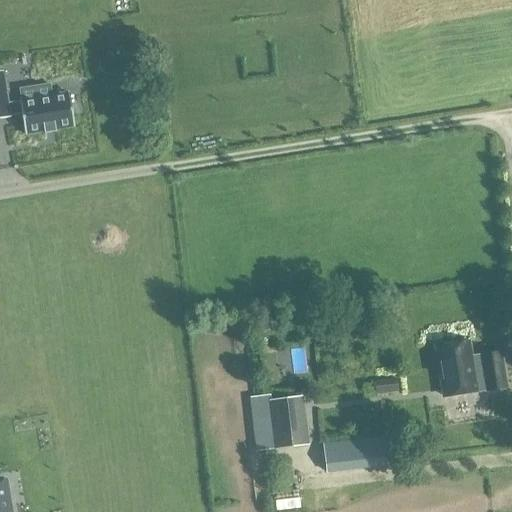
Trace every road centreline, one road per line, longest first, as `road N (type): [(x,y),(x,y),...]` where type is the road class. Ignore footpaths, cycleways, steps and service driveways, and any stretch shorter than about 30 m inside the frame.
road 1 (track): [(511,114),(172,166)]
road 2 (unclassified): [(0,196),(172,166)]
